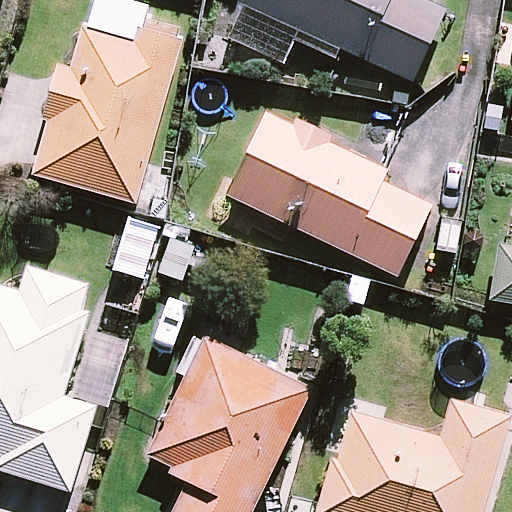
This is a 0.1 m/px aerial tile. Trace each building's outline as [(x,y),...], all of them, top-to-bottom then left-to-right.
[(249,0),(246,8),(420,88),(423,82),(453,16),(417,0),(249,0)] [(144,47),(90,32),(77,76),(65,73),(50,126),(56,128),(41,182),(144,210),(190,47),(148,35),(144,47)] [(274,119),(234,202),(406,282),(439,212),(391,189),(397,176),(338,149),(341,144),(303,126),(301,131),(274,119)] [(198,248),(171,238),(158,274),(185,284),(198,248)] [(497,308),(511,310),(511,250),(507,250),(497,308)] [(27,297),(0,289),(0,464),(5,466),(2,476),(79,499),(106,412),(73,402),(98,319),(91,317),(96,299),(98,292),(34,272),(27,297)] [(170,429),(155,460),(179,472),(175,479),(194,488),(181,511),(263,511),(321,397),(212,344),(170,429)] [(493,511),(511,448),(511,418),(459,404),(448,442),(359,417),(346,465),(338,462),(331,488),(324,511),(493,511)]
